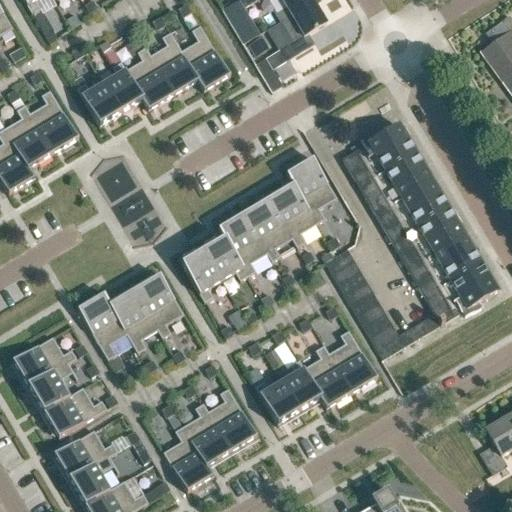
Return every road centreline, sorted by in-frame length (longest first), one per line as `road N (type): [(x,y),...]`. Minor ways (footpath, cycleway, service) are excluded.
road 1 (residential): [(174,174),(394,43)]
road 2 (residential): [(511,238),(394,43)]
road 3 (residential): [(262,511),(392,435)]
road 4 (residential): [(392,435),(511,352)]
